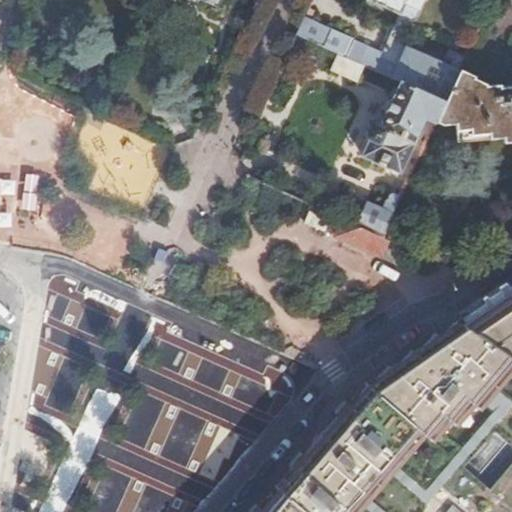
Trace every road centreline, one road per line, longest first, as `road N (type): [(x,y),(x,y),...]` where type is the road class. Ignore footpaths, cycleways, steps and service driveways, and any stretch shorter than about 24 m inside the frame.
road 1 (residential): [(279,0),(146,304)]
road 2 (residential): [(323,388),(511,254)]
road 3 (residential): [(146,304),(323,388)]
road 4 (residential): [(214,511),(323,388)]
road 5 (residential): [(0,259),(146,304)]
